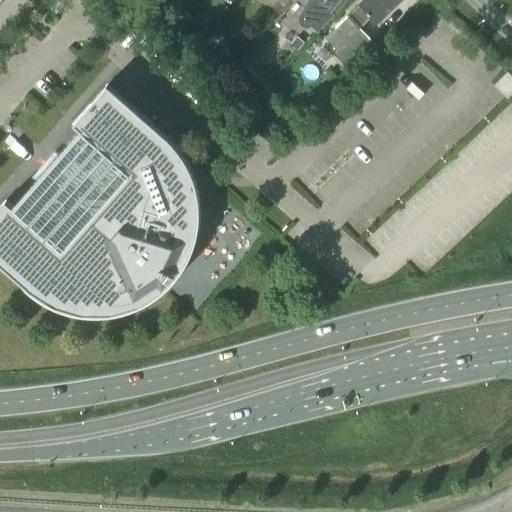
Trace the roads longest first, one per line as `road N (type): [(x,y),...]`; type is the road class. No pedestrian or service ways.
road 1 (secondary): [(511,295),(89,392),(0,404)]
road 2 (secondary): [(0,457),(195,423),(486,352)]
